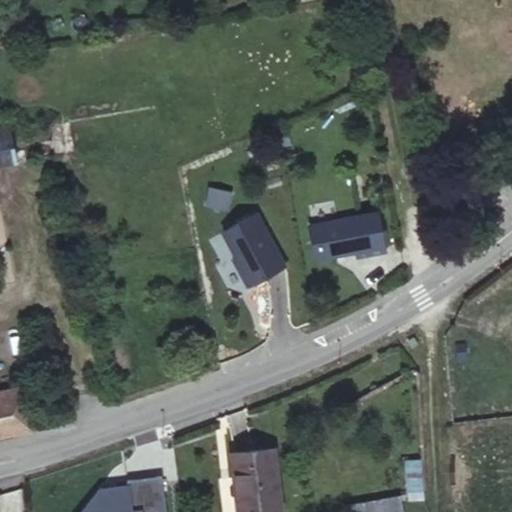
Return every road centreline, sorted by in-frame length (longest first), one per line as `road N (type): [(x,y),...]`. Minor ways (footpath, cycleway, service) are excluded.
road 1 (residential): [(0,459),(237,382),(416,294),(511,228)]
road 2 (track): [(85,417),(217,375),(414,280),(511,208)]
road 3 (track): [(416,294),(367,0)]
road 4 (track): [(416,294),(431,511)]
